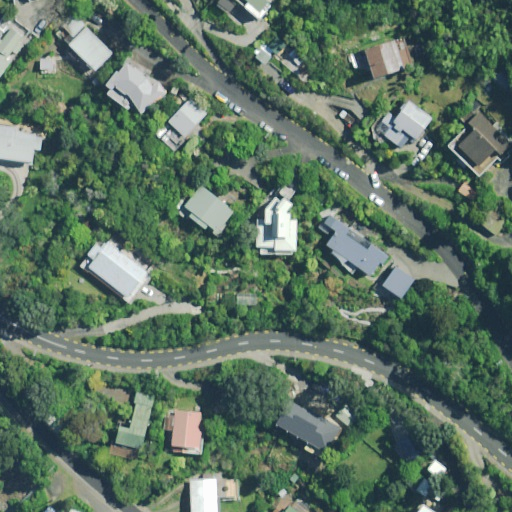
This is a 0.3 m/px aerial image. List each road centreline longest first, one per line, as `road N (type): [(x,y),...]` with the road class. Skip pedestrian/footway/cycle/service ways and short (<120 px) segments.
road 1 (tertiary): [(511,460),(422,390),(339,352),(248,343),(153,361),(105,358),(34,337),(0,316)]
road 2 (residential): [(511,355),(428,235),(226,88),(135,0)]
road 3 (residential): [(133,511),(74,464),(0,382)]
